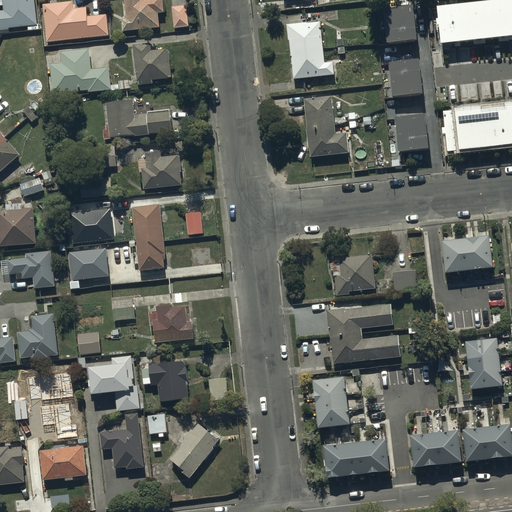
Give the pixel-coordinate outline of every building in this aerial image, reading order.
[(36,0),(3,0),(5,11),(0,11),(0,30),(40,25),(36,0)] [(73,0),(72,0),(43,3),(47,43),(110,36),(107,14),(89,16),(88,8),(74,9),(73,0)] [(125,0),(128,18),(121,18),(123,32),(162,28),(160,13),(165,12),(163,0),(125,0)] [(511,0),(488,0),(439,6),(443,43),(511,35),(511,0)] [(415,5),(386,8),(390,43),(419,40),(415,5)] [(320,21),(288,25),(294,80),(335,75),(334,62),(325,63),(320,21)] [(151,43),(134,45),(138,81),(139,81),(140,85),(155,84),(154,80),(173,78),(170,48),(152,50),(151,43)] [(60,62),(50,63),(54,93),(89,89),(90,92),(112,89),(110,67),(93,69),(90,47),(59,51),(60,62)] [(421,59),(391,62),(394,97),(424,94),(421,59)] [(333,95),(305,99),(311,157),(350,152),(348,132),(337,133),(333,95)] [(133,98),(107,101),(109,124),(107,124),(108,129),(105,130),(106,139),(173,132),(170,106),(148,108),(147,101),(134,102),(133,98)] [(483,106),(443,110),(448,151),(511,143),(511,102),(507,103),(507,106),(483,109),(483,106)] [(28,107),(23,111),(33,122),(38,118),(28,107)] [(427,114),(397,116),(401,151),(431,148),(427,114)] [(0,175),(23,155),(0,130),(0,175)] [(118,166),(115,144),(83,148),(85,169),(118,166)] [(161,151),(146,153),(147,157),(139,158),(141,173),(143,173),(145,190),(183,185),(180,155),(161,157),(161,151)] [(50,171),(43,174),(46,182),(51,181),(51,179),(53,178),(50,171)] [(20,184),(24,197),(45,190),(41,177),(20,184)] [(81,180),(82,198),(114,196),(112,177),(81,180)] [(161,204),(132,207),(140,272),(166,269),(165,260),(167,259),(161,204)] [(35,207),(0,209),(0,236),(1,246),(38,243),(35,207)] [(111,208),(71,213),(74,243),(114,239),(111,208)] [(202,212),(187,214),(189,235),(204,234),(202,212)] [(491,235),(444,241),(448,273),(495,267),(491,235)] [(106,249),(69,253),(72,280),(109,276),(106,249)] [(27,258),(8,259),(10,275),(17,274),(17,280),(34,278),(35,289),(55,286),(52,250),(26,253),(27,258)] [(374,255),(333,259),(337,296),(350,295),(350,291),(377,289),(374,255)] [(416,270),(394,272),(396,290),(418,288),(416,270)] [(133,296),(113,299),(115,321),(136,319),(133,296)] [(172,304),(157,305),(157,311),(150,312),(151,325),(155,325),(157,343),(195,339),(193,322),(191,323),(190,316),(188,317),(187,305),(173,307),(172,304)] [(392,304),(328,311),(334,365),(402,357),(400,335),(364,338),(363,328),(394,325),(392,304)] [(55,313),(31,316),(32,329),(29,329),(29,331),(18,332),(21,357),(32,356),(33,359),(59,357),(55,313)] [(0,363),(18,362),(15,336),(3,337),(2,331),(0,331),(0,363)] [(99,331),(79,334),(82,355),(102,352),(99,331)] [(500,337),(468,341),(473,389),(505,386),(500,337)] [(113,364),(90,367),(93,393),(116,391),(119,411),(141,409),(139,385),(136,386),(133,355),(112,358),(113,364)] [(86,357),(79,358),(80,370),(87,369),(86,357)] [(185,361),(150,364),(151,368),(143,369),(145,385),(151,385),(151,387),(158,386),(159,403),(191,400),(188,367),(186,367),(185,361)] [(347,377),(316,380),(321,428),(352,425),(347,377)] [(227,378),(210,380),(212,401),(229,399),(227,378)] [(52,381),(30,384),(33,416),(56,414),(52,381)] [(28,419),(27,401),(15,402),(17,420),(28,419)] [(127,429),(100,432),(102,450),(114,448),(116,469),(127,467),(128,470),(146,468),(139,412),(125,414),(127,429)] [(165,414),(148,416),(151,435),(168,433),(165,414)] [(221,437),(200,422),(194,430),(192,429),(187,435),(185,434),(180,441),(183,443),(171,460),(182,467),(180,470),(191,478),(221,437)] [(511,423),(465,429),(468,461),(511,455),(511,423)] [(460,430),(412,436),(416,467),(464,462),(460,430)] [(388,439),(326,445),(329,477),(391,471),(388,439)] [(12,445),(0,446),(0,484),(26,482),(24,465),(26,464),(24,447),(13,449),(12,445)] [(85,446),(41,450),(44,481),(66,478),(67,480),(74,480),(74,477),(88,476),(85,446)]
